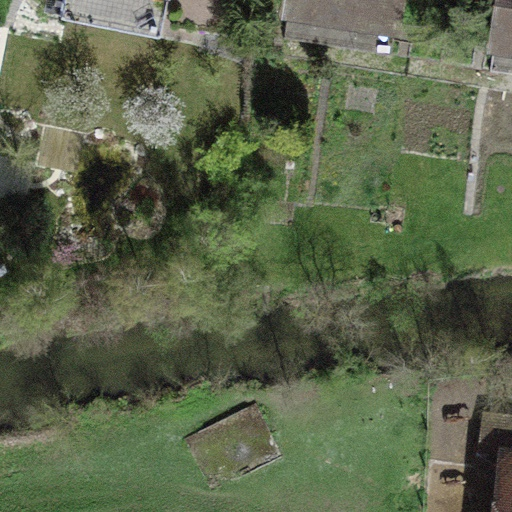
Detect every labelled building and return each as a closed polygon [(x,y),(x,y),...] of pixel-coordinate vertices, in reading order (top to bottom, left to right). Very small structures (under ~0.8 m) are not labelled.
[(66,0),(63,16),(156,36),(163,0),(66,0)] [(290,0),(284,40),(390,57),(398,0),(290,0)] [(511,0),(499,0),(489,71),(511,75),(511,0)] [(211,492),(283,456),(255,400),(183,436),(211,492)] [(511,511),(511,417),(487,414),(475,511),(511,511)]
